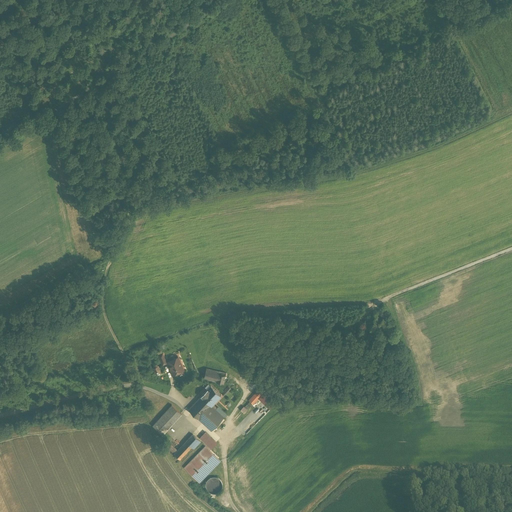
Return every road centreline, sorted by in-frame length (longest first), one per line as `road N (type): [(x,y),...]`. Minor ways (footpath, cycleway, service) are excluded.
road 1 (track): [(129,213),(343,177),(511,112)]
road 2 (track): [(228,420),(246,391),(316,359),(382,300),(511,248)]
road 3 (unclassified): [(184,409),(134,384),(0,415)]
road 4 (track): [(225,0),(72,99)]
road 5 (track): [(129,213),(101,298),(134,384)]
road 6 (track): [(141,387),(167,460),(217,511)]
